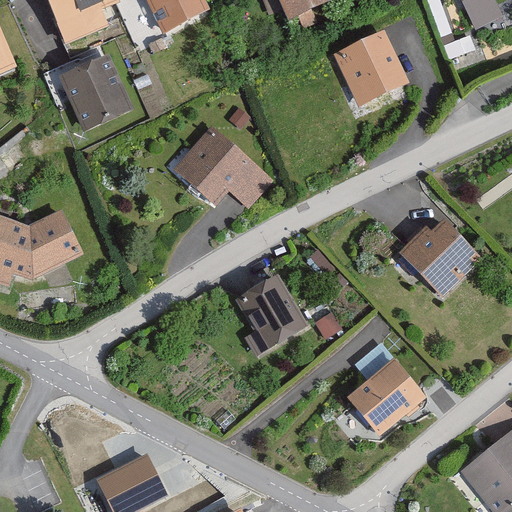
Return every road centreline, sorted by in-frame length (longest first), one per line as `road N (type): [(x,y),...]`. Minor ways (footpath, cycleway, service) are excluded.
road 1 (residential): [(53,367),(321,205),(511,115)]
road 2 (residential): [(327,511),(53,367)]
road 3 (residential): [(511,376),(355,511)]
